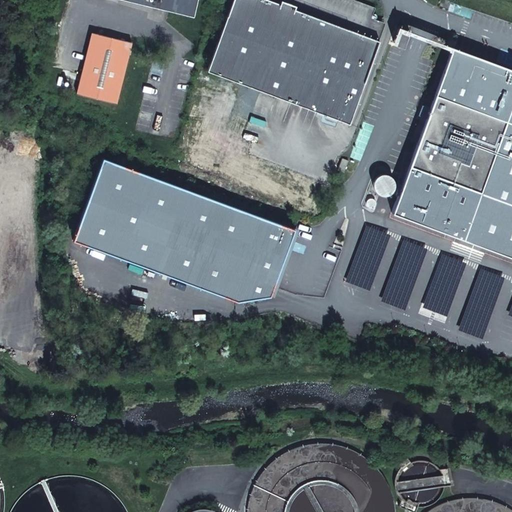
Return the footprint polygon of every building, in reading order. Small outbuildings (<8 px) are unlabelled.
[(170,0),(127,0),(168,10),(170,0)] [(170,0),(168,10),(193,16),(196,0),(170,0)] [(347,126),(378,43),(262,0),(233,0),(206,73),(347,126)] [(131,42),(92,33),(77,94),(116,104),(131,42)] [(511,69),(460,50),(454,48),(447,66),(392,212),(474,243),(511,256),(511,69)] [(294,229),(104,158),(73,240),(238,301),(270,295),(273,287),(294,229)] [(378,193),(383,195),(387,194),(391,192),(393,189),(394,185),(394,181),(391,177),(388,175),(384,174),(379,175),(375,179),(373,184),(374,189),(378,193)] [(368,207),(371,208),(374,207),(376,205),(376,202),(374,199),(371,198),(369,199),(367,201),(367,204),(368,207)]
